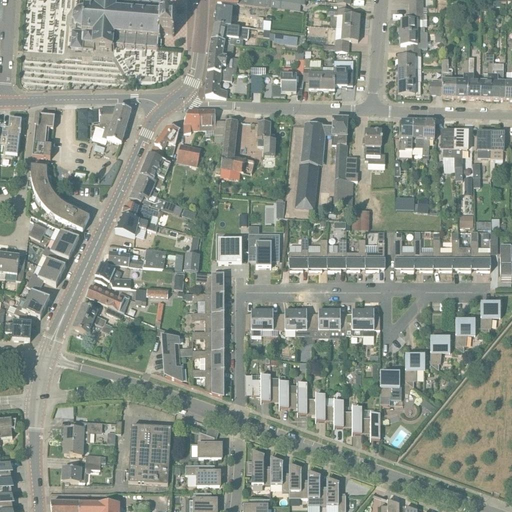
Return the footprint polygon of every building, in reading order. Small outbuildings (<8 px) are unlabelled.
[(111,48),(122,49),(122,50),(123,50),(123,49),(125,49),(125,51),(131,51),(131,49),(133,50),(133,51),(134,51),(134,50),(136,50),(136,52),(142,52),(142,50),(144,50),(144,52),(145,52),(145,51),(155,51),(155,53),(156,53),(156,51),(158,52),(158,50),(156,50),(157,48),(160,48),(161,43),(159,42),(160,42),(158,40),(158,39),(158,36),(170,37),(172,39),(173,38),(171,36),(172,24),(174,22),(173,21),(171,23),(164,22),(165,17),(162,17),(163,9),(160,9),(160,8),(161,8),(161,7),(160,6),(160,5),(159,5),(159,6),(149,6),(149,4),(148,4),(148,5),(146,5),(146,4),(140,3),(139,5),(138,5),(138,3),(137,3),(137,5),(135,4),(135,3),(129,2),(128,4),(127,4),(127,3),(126,3),(126,4),(115,3),(115,1),(117,1),(116,0),(83,0),(84,1),(83,1),(83,2),(76,1),(75,13),(76,15),(73,18),(71,18),(71,19),(72,20),(72,24),(70,25),(71,26),(73,26),(75,30),(74,31),(74,35),(71,34),(70,51),(81,52),(92,53),(92,52),(93,52),(93,50),(109,51),(109,53),(111,53),(111,52),(111,51),(113,51),(113,50),(111,50),(111,48)] [(217,0),(217,4),(272,11),(280,11),(300,13),(301,7),(301,5),(305,6),(305,0),(217,0)] [(252,18),(232,16),(232,12),(217,10),(215,11),(213,27),(230,29),(248,31),(250,31),(252,18)] [(341,30),(358,32),(359,19),(350,18),(351,12),(329,11),(329,17),(336,17),(336,18),(342,18),(341,30)] [(400,35),(424,35),(424,29),(423,29),(423,22),(427,22),(427,16),(422,16),(409,16),(409,22),(400,22),(400,35)] [(229,47),(233,47),(241,48),(242,41),(247,42),(248,31),(230,29),(213,27),(210,44),(225,45),(229,45),(229,47)] [(334,42),(334,48),(348,50),(348,44),(357,44),(358,32),(341,30),(340,43),(334,42)] [(406,53),(420,53),(420,48),(417,48),(417,41),(420,41),(420,43),(427,43),(427,35),(424,35),(400,35),(400,48),(406,48),(406,53)] [(275,37),(274,43),(298,46),(299,40),(275,37)] [(239,61),(222,60),(222,55),(225,45),(210,44),(208,54),(206,75),(233,77),(236,77),(237,66),(239,66),(239,61)] [(397,72),(415,72),(415,59),(420,59),(420,53),(406,53),(406,59),(397,59),(397,72)] [(478,102),(491,103),(492,57),(484,57),(484,65),(488,65),(487,84),(479,84),(478,102)] [(504,103),(504,84),(503,84),(503,66),(493,66),(493,57),(492,57),(491,103),(504,103)] [(478,102),(479,84),(479,79),(473,79),(474,60),(468,60),(468,62),(467,62),(466,102),(478,102)] [(308,93),(321,93),(321,76),(322,70),(309,70),(309,62),(303,62),(303,77),(302,84),(308,84),(308,93)] [(455,102),(455,83),(452,83),(452,72),(448,71),(448,63),(441,62),(441,84),(442,84),(442,97),(442,101),(455,102)] [(455,102),(466,102),(467,62),(463,62),(462,83),(455,83),(455,102)] [(252,70),(252,93),(261,93),(262,75),(266,75),(266,70),(252,70)] [(334,93),(334,88),(334,71),(333,71),(333,76),(321,76),(321,93),(334,93)] [(334,71),(334,88),(346,89),(346,84),(352,84),(352,71),(346,71),(346,72),(334,71)] [(397,84),(420,84),(421,84),(421,72),(415,72),(397,72),(397,84)] [(225,102),(226,93),(220,93),(220,89),(219,89),(219,87),(220,87),(220,82),(232,83),(233,77),(206,75),(204,99),(225,102)] [(302,84),(303,77),(280,77),(280,87),(281,87),(280,96),(295,96),(296,91),(302,91),(302,84)] [(397,97),(413,97),(420,97),(420,84),(397,84),(397,97)] [(107,143),(121,147),(131,113),(116,109),(116,111),(99,111),(99,130),(104,132),(101,140),(107,143)] [(79,111),(79,124),(88,125),(88,111),(79,111)] [(199,133),(198,114),(198,113),(188,114),(183,127),(184,137),(191,136),(190,133),(199,133)] [(214,141),(223,141),(225,123),(215,124),(215,113),(198,114),(199,133),(204,133),(204,139),(214,139),(214,141)] [(52,148),(45,148),(47,131),(53,132),(55,119),(36,117),(33,160),(45,161),(50,162),(52,148)] [(304,128),(299,167),(321,170),(322,170),(325,138),(331,139),(331,140),(331,148),(336,148),(333,207),(352,208),(353,184),(345,184),(346,160),(346,148),(347,122),(332,121),(332,129),(304,128)] [(18,159),(21,123),(9,122),(8,133),(3,132),(2,137),(8,138),(6,158),(18,159)] [(237,124),(225,123),(223,141),(220,171),(240,176),(251,178),(254,164),(233,159),(237,124)] [(412,152),(412,151),(413,124),(401,124),(400,152),(412,152)] [(412,151),(422,151),(423,124),(413,124),(412,151)] [(423,124),(422,151),(421,158),(422,158),(422,161),(424,161),(423,165),(427,165),(427,161),(428,161),(429,143),(433,143),(434,125),(423,124)] [(269,150),(269,142),(270,126),(257,126),(257,142),(257,150),(269,150)] [(148,158),(161,162),(164,155),(162,154),(167,147),(168,147),(170,148),(168,157),(172,159),(179,133),(168,130),(148,158)] [(365,133),(364,150),(364,158),(364,163),(368,163),(368,168),(385,168),(386,157),(380,157),(380,150),(381,150),(381,142),(382,142),(382,140),(380,140),(381,133),(365,133)] [(449,160),(454,161),(454,135),(441,135),(440,154),(442,154),(442,161),(444,161),(444,163),(449,163),(449,160)] [(462,154),(466,154),(467,135),(454,135),(454,161),(454,169),(462,170),(462,154)] [(477,154),(477,161),(490,161),(491,136),(477,135),(477,154)] [(491,136),(490,161),(490,174),(494,174),(494,162),(502,162),(502,155),(503,155),(503,136),(491,136)] [(176,165),(186,167),(190,149),(180,147),(176,165)] [(186,167),(196,170),(200,151),(190,149),(186,167)] [(157,179),(164,181),(170,166),(161,162),(148,158),(139,178),(152,184),(154,179),(156,180),(157,179)] [(346,160),(345,184),(353,184),(357,185),(357,176),(355,176),(356,160),(346,160)] [(394,183),(403,183),(402,166),(394,166),(394,183)] [(321,170),(299,167),(294,211),(316,214),(321,170)] [(47,172),(47,171),(32,169),(31,176),(32,184),(34,191),(34,192),(49,187),(48,185),(48,184),(47,180),(47,179),(47,176),(47,174),(47,172)] [(462,170),(454,169),(455,184),(462,184),(462,170)] [(240,176),(220,171),(219,180),(240,182),(240,176)] [(129,203),(172,217),(176,207),(155,199),(155,200),(150,198),(154,190),(159,192),(164,181),(157,179),(156,180),(154,179),(152,184),(139,178),(129,203)] [(45,211),(56,201),(56,200),(53,196),(52,194),(50,192),(50,191),(49,188),(49,187),(34,192),(36,198),(39,204),(43,209),(45,211)] [(414,214),(427,217),(428,208),(428,200),(418,200),(418,207),(413,207),(414,214)] [(60,223),(63,225),(70,211),(67,209),(64,208),(62,206),(58,203),(56,201),(45,211),(47,214),(53,220),(60,223)] [(399,204),(399,202),(394,202),(394,213),(412,213),(412,204),(399,204)] [(284,220),(285,203),(278,203),(277,220),(284,220)] [(122,219),(150,226),(152,219),(157,221),(159,214),(148,211),(148,210),(138,208),(138,211),(127,208),(126,211),(125,211),(122,219)] [(76,240),(80,233),(82,234),(89,220),(70,211),(63,225),(68,227),(64,235),(76,240)] [(351,233),(367,234),(367,215),(352,214),(351,233)] [(394,227),(396,227),(396,232),(411,232),(411,228),(426,228),(426,232),(439,232),(439,218),(410,216),(394,216),(394,227)] [(115,235),(135,241),(137,231),(145,233),(146,232),(156,235),(157,228),(150,226),(122,219),(115,235)] [(32,232),(43,238),(46,231),(35,226),(32,232)] [(40,244),(43,238),(32,232),(29,239),(40,244)] [(55,244),(74,253),(79,242),(76,240),(64,235),(61,233),(55,244)] [(191,251),(198,253),(201,239),(194,237),(191,251)] [(271,268),(271,265),(279,265),(279,238),(257,238),(249,237),(248,264),(256,265),(256,271),(266,271),(270,271),(271,271),(271,268)] [(241,266),(242,241),(219,241),(218,265),(241,266)] [(303,272),(308,272),(308,255),(308,242),(301,243),(301,255),(289,255),(289,275),(303,275),(303,272)] [(322,272),(327,272),(327,255),(327,242),(320,242),(320,255),(308,255),(308,272),(308,275),(322,275),(322,272)] [(341,272),(346,272),(346,255),(346,242),(339,242),(339,255),(327,255),(327,272),(327,275),(341,275),(341,272)] [(360,272),(365,272),(365,255),(365,242),(358,242),(358,255),(346,255),(346,272),(346,275),(360,275),(360,272)] [(384,272),(384,242),(377,242),(377,255),(365,255),(365,272),(365,275),(379,275),(379,272),(384,272)] [(414,275),(414,272),(414,255),(413,255),(402,255),(402,242),(395,242),(395,272),(400,272),(400,275),(414,275)] [(433,275),(433,272),(433,255),(432,255),(421,255),(421,242),(414,242),(413,255),(414,255),(414,272),(419,272),(419,275),(433,275)] [(452,275),(452,272),(452,255),(451,255),(440,255),(440,242),(433,242),(432,255),(433,255),(433,272),(438,272),(438,275),(452,275)] [(471,275),(471,272),(471,256),(470,255),(459,255),(459,242),(451,242),(451,255),(452,255),(452,272),(457,272),(457,275),(471,275)] [(471,256),(471,272),(476,272),(476,275),(490,275),(490,258),(490,255),(478,255),(478,243),(470,243),(470,255),(471,256)] [(56,257),(69,263),(74,253),(55,244),(50,254),(56,257)] [(500,283),(511,283),(511,248),(500,248),(500,283)] [(61,279),(66,269),(53,264),(56,257),(50,254),(45,252),(42,258),(47,261),(42,270),(61,279)] [(144,265),(143,271),(164,273),(166,254),(146,252),(144,265)] [(106,266),(128,269),(128,272),(130,272),(129,280),(142,281),(143,271),(137,270),(137,264),(129,263),(130,258),(108,255),(106,266)] [(184,274),(197,275),(198,258),(190,256),(185,256),(184,274)] [(23,283),(24,272),(18,271),(19,258),(8,257),(5,275),(17,276),(16,283),(23,283)] [(94,282),(106,288),(108,285),(109,286),(111,286),(112,291),(130,292),(131,282),(118,281),(121,276),(115,273),(100,267),(95,279),(96,279),(94,282)] [(44,284),(56,290),(61,279),(42,270),(38,280),(34,277),(30,285),(41,290),(44,284)] [(184,291),(184,275),(175,275),(175,291),(184,291)] [(205,298),(221,298),(224,298),(224,284),(221,284),(221,278),(223,278),(223,277),(195,275),(195,285),(205,285),(205,297),(205,298)] [(45,312),(50,302),(38,296),(41,290),(30,285),(27,290),(32,293),(27,303),(45,312)] [(108,309),(123,316),(130,299),(120,295),(118,301),(90,289),(85,300),(106,308),(106,309),(108,309)] [(146,300),(167,301),(168,294),(146,293),(146,290),(141,289),(141,292),(136,292),(134,307),(145,309),(146,305),(145,305),(146,300)] [(205,317),(221,317),(224,317),(224,303),(221,303),(221,298),(205,298),(205,297),(192,297),(192,304),(205,304),(205,316),(205,317)] [(28,316),(40,322),(45,312),(27,303),(22,313),(17,311),(14,316),(25,321),(28,316)] [(155,329),(159,330),(163,306),(158,305),(155,325),(155,329)] [(492,321),(500,321),(500,306),(480,306),(480,332),(489,338),(489,332),(490,332),(492,321)] [(110,333),(111,332),(113,326),(96,319),(98,314),(82,307),(77,319),(93,326),(102,330),(110,333)] [(123,316),(108,309),(105,315),(121,322),(123,316)] [(261,339),(261,333),(261,314),(252,314),(252,313),(251,313),(251,316),(245,317),(245,333),(251,333),(251,339),(261,339)] [(261,333),(279,333),(279,317),(273,316),(273,313),(272,313),(272,314),(261,314),(261,333)] [(279,333),(296,333),(296,314),(285,314),(285,313),(284,313),(284,316),(279,317),(279,333)] [(296,339),(312,339),(312,317),(307,316),(307,313),(306,313),(306,314),(296,314),(296,333),(296,339)] [(329,342),(329,333),(329,314),(319,314),(319,313),(318,313),(318,316),(312,317),(312,339),(312,342),(329,342)] [(329,333),(346,333),(346,317),(340,316),(340,313),(339,314),(329,314),(329,333)] [(346,333),(363,333),(363,313),(352,313),(352,316),(346,317),(346,333)] [(374,333),(380,333),(380,317),(374,316),(374,313),(373,313),(373,314),(363,313),(363,333),(363,339),(374,339),(374,333)] [(205,336),(221,336),(224,336),(224,322),(221,322),(221,317),(205,317),(205,316),(192,316),(192,323),(205,323),(205,335),(205,336)] [(72,331),(88,337),(93,326),(77,319),(72,331)] [(466,339),(475,339),(475,323),(455,323),(455,350),(464,356),(464,350),(465,350),(466,339)] [(30,344),(30,343),(31,327),(5,325),(4,335),(13,335),(12,343),(30,344)] [(205,355),(221,355),(224,355),(224,341),(221,341),(221,336),(205,336),(205,335),(192,335),(192,342),(205,342),(205,354),(205,355)] [(165,360),(180,359),(178,340),(156,338),(155,339),(163,340),(165,360)] [(442,356),(450,356),(450,341),(430,341),(430,367),(438,373),(439,373),(439,367),(440,367),(442,356)] [(205,374),(221,374),(224,374),(224,360),(221,360),(221,355),(205,355),(205,354),(192,354),(192,361),(205,361),(205,373),(205,374)] [(416,373),(424,373),(424,358),(405,358),(405,384),(413,391),(413,384),(415,384),(416,373)] [(166,378),(166,380),(182,386),(182,385),(180,359),(165,360),(166,378)] [(222,400),(223,399),(221,399),(221,393),(224,393),(224,379),(221,379),(221,374),(205,374),(205,373),(192,373),(192,380),(205,380),(205,393),(204,394),(222,400)] [(399,376),(380,376),(380,420),(380,408),(388,408),(388,402),(390,402),(391,391),(399,391),(399,376)] [(270,405),(270,390),(270,379),(260,379),(260,383),(251,383),(251,399),(252,399),(260,399),(260,406),(261,406),(261,405),(270,405)] [(288,411),(288,396),(288,385),(278,385),(278,390),(270,390),(270,405),(278,405),(278,412),(279,412),(279,411),(288,411)] [(306,418),(306,402),(306,391),(297,391),(297,396),(288,396),(288,411),(297,411),(297,418),(306,418)] [(325,424),(325,409),(325,398),(315,398),(315,402),(306,402),(306,418),(315,418),(315,425),(316,424),(325,424)] [(419,405),(425,410),(429,406),(423,401),(419,405)] [(343,431),(343,415),(343,404),(333,404),(333,409),(325,409),(325,424),(333,424),(333,431),(334,431),(343,431)] [(361,437),(361,421),(361,410),(351,410),(351,415),(343,415),(343,431),(351,431),(351,438),(352,438),(352,437),(361,437)] [(370,443),(380,443),(379,417),(370,417),(370,421),(361,421),(361,437),(370,437),(370,444),(370,443)] [(0,424),(0,442),(12,441),(11,432),(14,432),(15,432),(16,423),(0,424)] [(83,445),(89,445),(89,436),(101,437),(102,426),(100,426),(75,424),(73,424),(73,430),(66,430),(65,444),(83,445)] [(128,486),(167,489),(171,431),(143,429),(143,430),(140,430),(140,429),(131,429),(128,486)] [(222,450),(214,450),(214,448),(214,447),(214,441),(198,435),(198,461),(221,461),(221,451),(222,451),(222,450)] [(64,458),(83,459),(83,445),(65,444),(64,458)] [(270,488),(270,472),(264,472),(264,460),(264,458),(252,454),(251,456),(251,466),(248,466),(248,476),(251,476),(251,488),(270,488)] [(85,465),(100,466),(100,459),(85,458),(85,465)] [(289,494),(289,479),(282,479),(282,467),(283,465),(271,461),(270,462),(270,472),(270,488),(282,488),(282,494),(289,494)] [(0,483),(11,483),(10,468),(8,468),(0,468),(0,483)] [(219,478),(220,478),(220,477),(212,478),(212,475),(213,475),(212,475),(212,469),(214,469),(214,468),(185,468),(185,469),(185,478),(197,478),(197,489),(219,489),(219,478)] [(307,501),(307,486),(301,486),(301,474),(302,472),(289,468),(289,469),(289,479),(289,494),(289,501),(307,501)] [(62,485),(81,486),(81,476),(90,477),(90,472),(85,472),(82,471),(63,470),(62,485)] [(326,508),(326,493),(320,493),(320,480),(320,479),(308,474),(307,476),(307,486),(307,501),(307,508),(326,508)] [(326,483),(326,493),(326,508),(336,508),(335,511),(345,511),(346,498),(345,498),(345,499),(338,499),(338,487),(339,486),(327,481),(326,483)] [(0,499),(11,499),(11,483),(0,483),(0,499)] [(194,496),(193,511),(216,511),(216,506),(217,506),(217,505),(209,505),(209,503),(209,502),(209,497),(211,497),(211,496),(194,496)] [(0,511),(12,511),(11,499),(0,499),(0,511)] [(270,509),(270,502),(249,502),(249,503),(251,503),(251,509),(251,511),(244,511),(243,511),(266,511),(267,509),(270,509)] [(398,511),(399,507),(387,503),(387,508),(380,508),(380,511),(398,511)]
